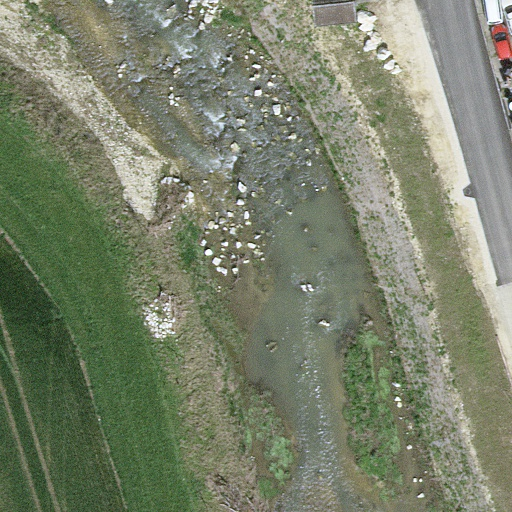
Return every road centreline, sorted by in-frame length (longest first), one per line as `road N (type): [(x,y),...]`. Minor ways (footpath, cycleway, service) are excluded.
road 1 (residential): [(186,511),(158,405),(56,190),(0,133)]
road 2 (track): [(511,273),(448,0)]
